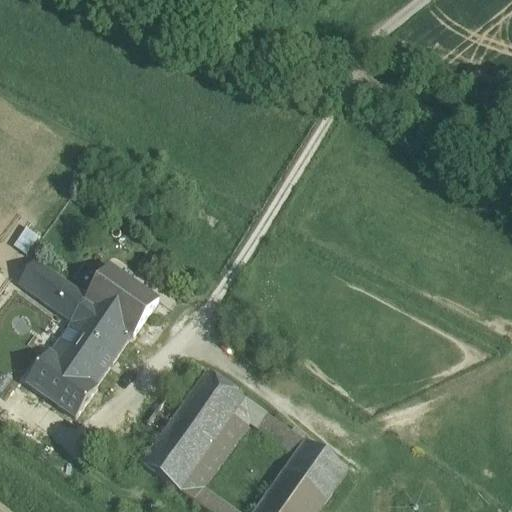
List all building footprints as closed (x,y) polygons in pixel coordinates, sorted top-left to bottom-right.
[(80,261),(69,277),(79,284),(90,268),(80,261)] [(72,326),(51,358),(50,357),(27,389),(76,423),(98,391),(96,390),(132,338),(85,305),(87,301),(36,264),(20,288),(72,326)] [(159,303),(110,269),(87,301),(85,305),(132,338),(134,340),(159,303)] [(192,367),(141,439),(156,449),(207,377),(192,367)] [(156,449),(141,469),(181,497),(246,405),(207,377),(156,449)] [(246,405),(181,497),(201,511),(229,511),(203,494),(250,427),(297,461),(307,447),(246,405)] [(261,511),(321,511),(347,475),(307,447),(297,461),(261,511)]
